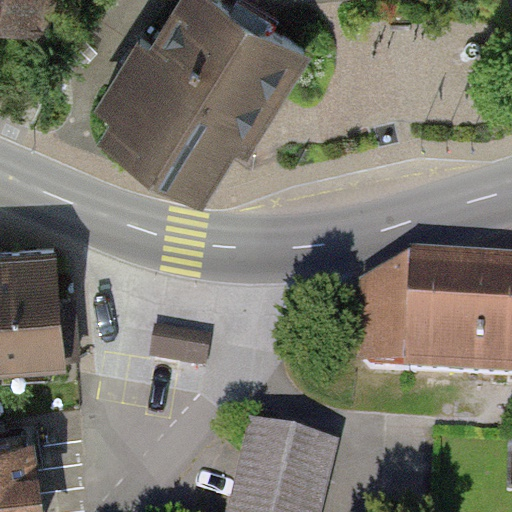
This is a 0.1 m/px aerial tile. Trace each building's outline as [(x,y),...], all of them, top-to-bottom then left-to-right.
[(55,0),(0,0),(0,12),(48,26),(55,0)] [(302,44),(238,0),(172,0),(93,112),(200,188),(302,44)] [(0,360),(61,357),(54,236),(0,239),(0,360)] [(511,261),(418,257),(364,287),(359,372),(511,380),(511,261)] [(46,511),(37,424),(0,428),(0,511),(46,511)] [(325,511),(340,454),(251,431),(230,511),(325,511)]
